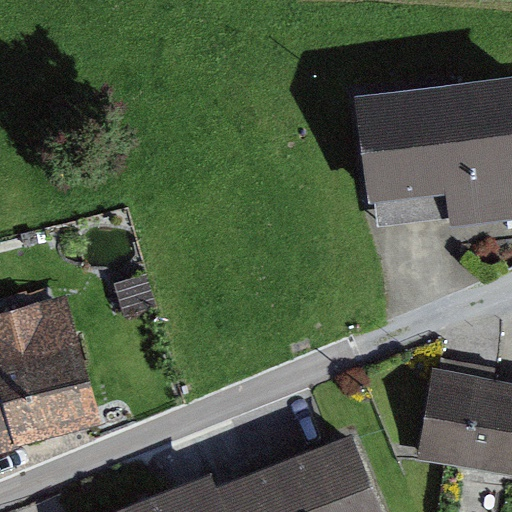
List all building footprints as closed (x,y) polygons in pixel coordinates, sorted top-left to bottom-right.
[(511,81),(363,98),(379,231),(416,227),(511,215),(511,81)] [(0,445),(107,415),(74,301),(45,310),(43,300),(0,312),(0,445)] [(511,384),(449,373),(436,452),(511,465),(511,384)] [(390,511),(362,439),(223,494),(229,511),(390,511)] [(229,511),(223,494),(216,476),(124,511),(229,511)]
